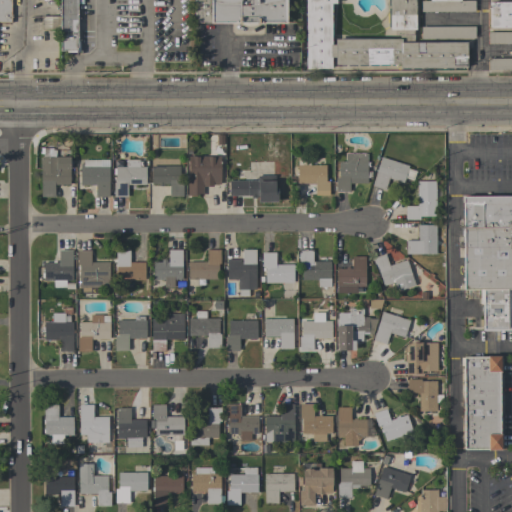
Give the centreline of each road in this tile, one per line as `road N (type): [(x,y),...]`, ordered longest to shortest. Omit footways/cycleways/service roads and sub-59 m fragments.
road 1 (primary): [(14,107),(511,104)]
road 2 (residential): [(18,511),(14,107)]
road 3 (residential): [(16,225),(371,224)]
road 4 (residential): [(18,377),(371,378)]
